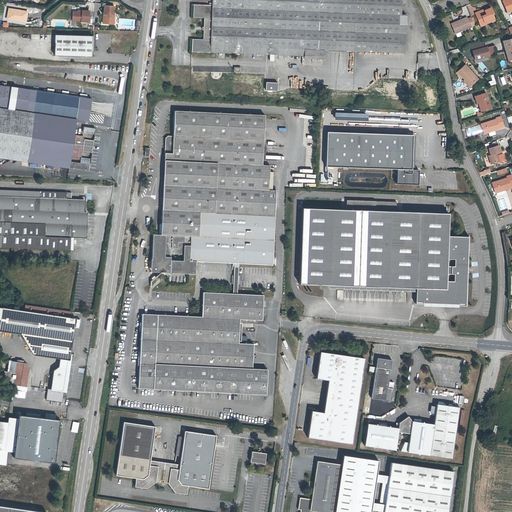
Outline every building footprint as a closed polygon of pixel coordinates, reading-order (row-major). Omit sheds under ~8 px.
[(399,15),(399,10),(399,0),(193,0),(212,1),(211,5),(193,4),(193,17),(204,17),(203,39),(192,39),(191,52),(270,55),(273,55),(304,56),(304,49),(323,50),(404,53),(405,15),(399,15)] [(511,0),(504,0),(502,1),(507,12),(511,10),(511,0)] [(114,15),(114,6),(104,5),(103,14),(105,14),(104,18),(103,18),(103,23),(111,24),(112,20),(114,20),(115,15),(114,15)] [(494,18),(492,14),(493,13),(491,8),(488,9),(484,11),(484,9),(479,11),(480,13),(476,15),(481,26),(485,24),(484,22),(494,18)] [(7,19),(26,22),(27,12),(19,10),(19,11),(9,9),(7,19)] [(72,21),(89,22),(90,11),(80,10),(80,12),(78,12),(73,11),(72,21)] [(474,25),(474,24),(471,18),(471,17),(467,19),(467,17),(451,24),(455,34),(474,25)] [(54,55),(92,56),(93,36),(55,35),(54,55)] [(511,38),(503,41),(505,48),(508,60),(511,59),(511,38)] [(483,42),(470,46),(474,61),(489,57),(489,56),(497,53),(495,46),(487,48),(487,46),(484,47),(483,42)] [(477,79),(465,65),(457,72),(464,79),(470,85),(477,79)] [(470,85),(464,79),(457,72),(456,73),(463,81),(468,87),(470,85)] [(277,91),(277,83),(266,82),(265,90),(277,91)] [(23,89),(0,85),(0,151),(69,162),(74,125),(75,125),(76,119),(88,121),(92,99),(39,91),(23,89)] [(491,108),(486,92),(476,95),(478,102),(478,103),(481,111),(491,108)] [(272,265),(276,190),(272,190),(268,190),(269,172),(270,165),(262,165),(264,115),(174,110),(173,136),(168,136),(165,138),(160,235),(153,234),(152,259),(153,259),(153,261),(154,263),(154,264),(153,266),(152,267),(152,268),(152,269),(152,270),(153,271),(154,271),(155,272),(156,271),(157,271),(159,274),(161,272),(195,274),(195,261),(234,263),(238,263),(272,265)] [(499,127),(504,126),(501,116),(495,118),(496,119),(481,124),(484,134),(499,129),(499,127)] [(412,135),(327,131),(326,166),(397,169),(397,184),(418,185),(419,169),(412,169),(412,135)] [(93,147),(94,141),(84,139),(83,151),(92,152),(93,147)] [(500,161),(497,153),(499,153),(501,152),(499,145),(489,148),(491,155),(488,156),(491,164),(500,161)] [(69,162),(0,151),(0,158),(68,168),(69,162)] [(510,186),(511,184),(511,175),(507,176),(507,178),(492,183),(495,193),(511,188),(510,186)] [(0,247),(70,250),(70,237),(83,237),(83,225),(86,225),(87,212),(84,212),(84,199),(71,199),(71,192),(0,189),(0,247)] [(449,213),(302,207),(300,284),(416,287),(416,302),(467,304),(469,237),(448,236),(449,213)] [(262,321),(263,295),(237,294),(232,294),(203,292),(201,317),(240,318),(240,319),(262,321)] [(60,359),(69,360),(75,318),(3,308),(0,328),(0,330),(21,333),(21,334),(33,355),(60,359)] [(244,368),(246,343),(238,343),(240,319),(240,318),(201,317),(142,314),(140,347),(138,388),(160,389),(160,396),(184,398),(185,390),(266,394),(267,369),(252,368),(244,368)] [(252,368),(253,344),(246,343),(244,368),(252,368)] [(351,444),(364,358),(319,351),(315,378),(328,380),(331,380),(330,387),(334,387),(330,413),(323,412),(311,410),(307,437),(351,444)] [(388,381),(391,360),(377,358),(375,367),(369,366),(369,372),(375,372),(371,398),(375,399),(382,400),(391,401),(393,382),(388,381)] [(68,369),(69,360),(60,359),(59,367),(68,369)] [(25,363),(11,361),(9,374),(15,374),(13,385),(26,387),(29,368),(25,363)] [(64,392),(68,369),(59,367),(54,371),(51,390),(64,392)] [(330,413),(334,387),(330,387),(331,380),(328,380),(323,412),(330,413)] [(451,458),(459,407),(436,403),(435,406),(434,414),(433,424),(411,421),(408,416),(399,422),(398,428),(367,423),(364,445),(395,450),(397,432),(409,433),(408,442),(404,442),(400,449),(400,451),(451,458)] [(61,420),(21,415),(16,457),(56,461),(61,420)] [(77,433),(79,422),(73,421),(71,431),(77,433)] [(208,489),(216,435),(184,431),(183,437),(180,456),(179,466),(178,469),(149,465),(150,461),(155,426),(124,422),(116,475),(136,478),(134,486),(146,488),(156,481),(160,482),(160,480),(164,480),(163,482),(168,483),(175,492),(186,494),(188,486),(208,489)] [(265,462),(266,453),(252,451),(250,460),(255,460),(255,462),(256,464),(258,464),(259,463),(260,461),(265,462)] [(376,474),(378,460),(343,455),(341,464),(317,461),(311,499),(299,497),(298,509),(300,510),(299,511),(317,511),(318,511),(321,511),(370,511),(371,509),(372,502),(375,481),(376,474)] [(178,469),(179,466),(150,461),(149,465),(178,469)] [(446,511),(453,471),(391,462),(389,476),(388,481),(383,480),(382,483),(379,503),(378,511),(446,511)] [(388,481),(389,476),(376,474),(375,481),(382,483),(383,480),(388,481)] [(378,511),(379,503),(372,502),(371,509),(378,511)]
